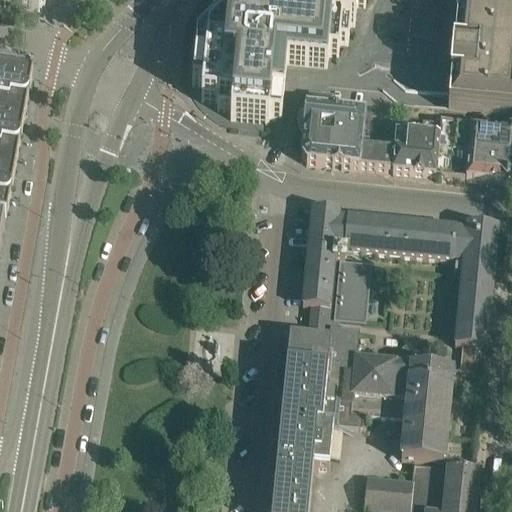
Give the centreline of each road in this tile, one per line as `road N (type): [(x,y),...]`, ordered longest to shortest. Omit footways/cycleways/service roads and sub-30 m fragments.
road 1 (residential): [(59,511),(98,307),(159,152)]
road 2 (residential): [(54,56),(0,400)]
road 3 (residential): [(282,182),(250,511)]
road 4 (residential): [(511,210),(282,182)]
road 5 (tertiary): [(88,74),(62,208),(67,254)]
road 6 (tertiary): [(35,430),(67,254)]
road 7 (residential): [(282,182),(132,99)]
road 8 (tertiary): [(67,254),(132,99)]
road 9 (unknown): [(282,182),(291,119),(302,101),(366,62)]
